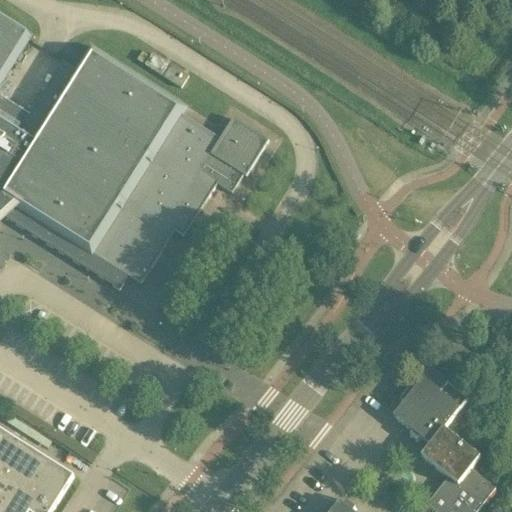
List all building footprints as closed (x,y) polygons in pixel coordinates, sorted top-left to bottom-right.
[(0,87),(31,38),(0,17),(0,87)] [(209,199),(201,194),(209,182),(199,175),(220,141),(182,117),(187,109),(91,48),(83,61),(76,72),(62,63),(27,114),(0,97),(0,216),(11,224),(120,291),(129,277),(141,286),(168,244),(165,242),(172,231),(184,239),(209,199)] [(163,78),(167,72),(170,66),(152,55),(145,67),(163,78)] [(167,72),(163,78),(181,90),(188,78),(170,66),(167,72)] [(220,141),(199,175),(209,182),(232,196),(243,177),(246,179),(269,143),(233,121),(220,141)] [(446,355),(451,359),(464,369),(472,358),(454,344),(446,355)] [(400,401),(405,405),(393,419),(412,433),(409,437),(416,442),(419,439),(430,448),(431,449),(444,432),(468,402),(431,372),(413,394),(408,391),(400,401)] [(0,511),(53,511),(75,479),(0,432),(0,511)] [(448,481),(448,480),(458,488),(471,472),(471,473),(481,461),(444,432),(431,449),(430,448),(421,459),(448,481)] [(448,480),(448,481),(427,507),(433,511),(479,511),(495,492),(471,473),(471,472),(458,488),(448,480)] [(345,502),(341,505),(339,504),(333,511),(352,511),(354,510),(345,502)]
